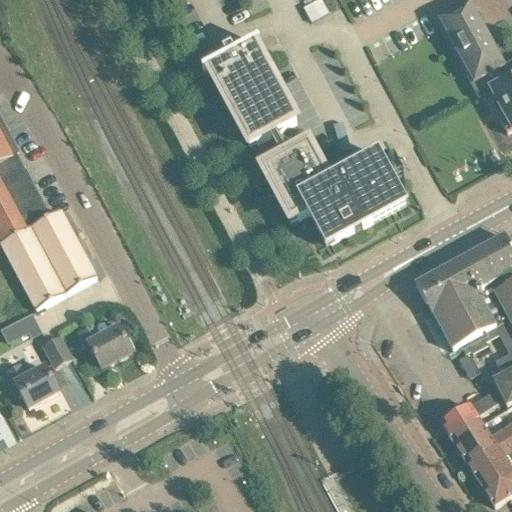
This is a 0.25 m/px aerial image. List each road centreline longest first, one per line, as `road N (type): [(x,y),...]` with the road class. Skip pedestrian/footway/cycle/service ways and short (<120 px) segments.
road 1 (unclassified): [(178,381),(0,65)]
road 2 (residential): [(442,511),(323,325)]
road 3 (secondary): [(0,510),(189,403)]
road 4 (secondary): [(178,381),(0,480)]
road 5 (secondary): [(189,403),(323,325)]
road 6 (secondary): [(312,307),(178,381)]
